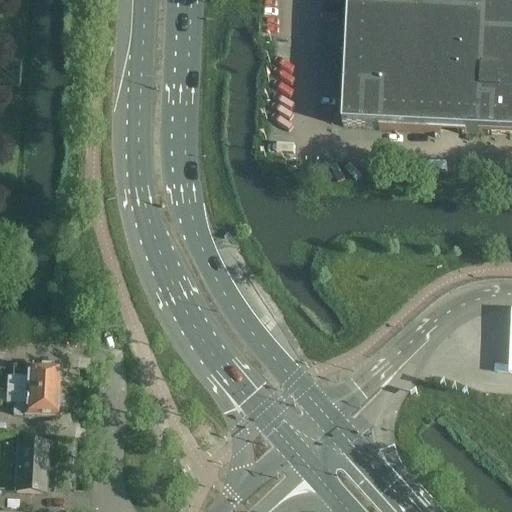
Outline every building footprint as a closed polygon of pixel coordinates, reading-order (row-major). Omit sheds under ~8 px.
[(346,0),(346,12),(473,18),(473,0),(346,0)] [(511,0),(473,0),(473,18),(465,135),(511,136),(511,0)] [(346,12),(342,92),(344,92),(381,94),(379,130),(379,132),(465,136),(465,135),(473,18),(346,12)] [(343,104),(342,128),(366,130),(379,130),(381,94),(344,92),(343,104)] [(25,393),(59,395),(60,371),(12,368),(11,380),(26,381),(25,393)] [(59,395),(25,393),(24,407),(12,406),(12,417),(25,418),(24,419),(58,420),(59,395)] [(45,496),(48,446),(18,445),(15,495),(45,496)]
